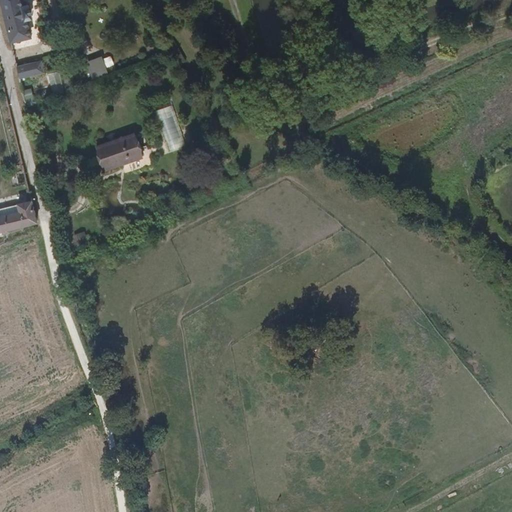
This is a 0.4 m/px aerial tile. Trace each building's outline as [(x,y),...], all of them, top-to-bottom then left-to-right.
[(0,0),(0,3),(10,45),(30,40),(26,24),(30,22),(27,9),(22,10),(19,0),(0,0)] [(92,78),(108,72),(102,56),(86,61),(92,78)] [(20,83),(44,76),(41,64),(16,70),(20,83)] [(29,114),(40,109),(38,99),(26,103),(29,114)] [(43,119),(40,109),(29,114),(31,122),(43,119)] [(106,177),(118,172),(142,162),(139,156),(133,140),(97,155),(106,177)] [(142,162),(118,172),(121,180),(152,166),(147,153),(139,156),(142,162)] [(0,230),(37,222),(32,200),(17,203),(19,212),(0,216),(0,230)] [(17,203),(0,207),(0,216),(19,212),(17,203)]
